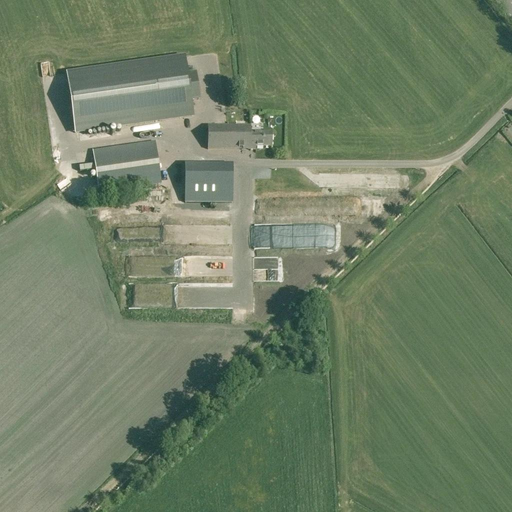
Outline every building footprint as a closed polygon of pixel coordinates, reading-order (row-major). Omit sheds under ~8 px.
[(52,46),(56,76),(67,75),(185,58),(181,28),(52,46)] [(67,75),(75,133),(194,117),(191,101),(200,100),(196,72),(187,74),(185,58),(67,75)] [(251,127),(208,127),(207,149),(251,150),(251,147),(271,147),(271,134),(251,134),(251,127)] [(161,184),(155,142),(93,150),(99,193),(161,184)] [(233,204),(233,164),(185,164),(185,165),(184,181),(184,203),(233,204)] [(364,183),(364,173),(339,173),(338,183),(364,183)] [(382,173),(365,173),(365,183),(381,184),(382,173)] [(318,210),(353,210),(353,196),(318,196),(318,210)] [(111,226),(112,241),(130,241),(130,225),(111,226)] [(229,263),(229,253),(176,254),(176,271),(223,270),(222,263),(229,263)]
